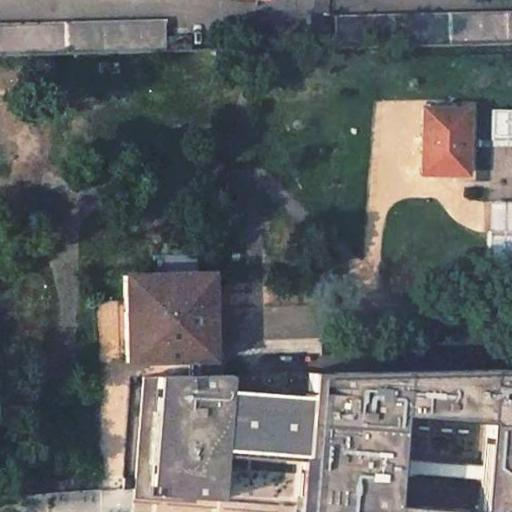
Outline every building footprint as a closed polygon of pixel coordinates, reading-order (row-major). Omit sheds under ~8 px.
[(376,44),(511,41),(511,11),(334,16),(335,45),(376,44)] [(161,18),(0,22),(0,49),(162,45),(161,18)] [(466,109),(422,108),(421,172),(465,173),(466,109)] [(487,264),(511,264),(511,109),(487,110),(487,148),(511,148),(511,202),(487,203),(487,264)] [(196,253),(152,254),(153,275),(123,275),(125,362),(184,361),(212,358),(210,273),(196,273),(196,253)] [(226,374),(141,378),(132,486),(130,498),(192,502),(192,498),(292,506),(291,511),(511,511),(511,366),(307,371),(304,396),(226,390),(226,374)]
